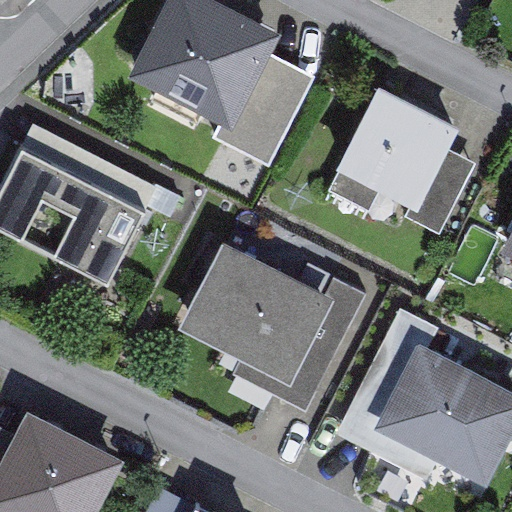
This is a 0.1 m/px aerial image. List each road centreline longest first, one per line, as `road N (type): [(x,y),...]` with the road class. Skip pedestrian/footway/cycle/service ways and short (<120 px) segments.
road 1 (residential): [(333,511),(0,339)]
road 2 (residential): [(331,0),(511,96)]
